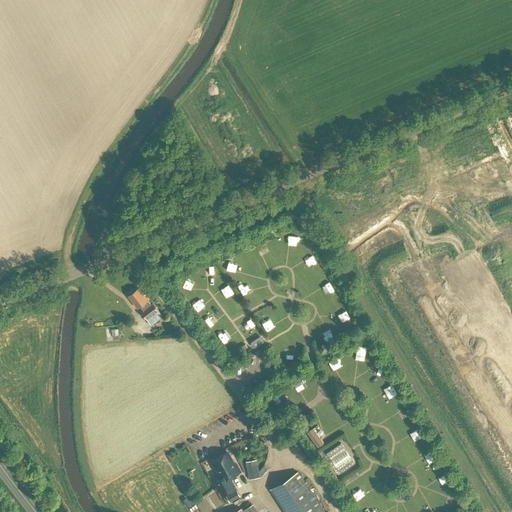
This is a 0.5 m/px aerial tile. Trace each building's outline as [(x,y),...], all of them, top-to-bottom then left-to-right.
[(140,307),(144,312),(142,313),(152,326),(164,317),(154,304),(152,305),(149,301),(151,300),(146,294),(144,295),(139,288),(128,297),(138,309),(140,307)] [(267,330),(280,324),(275,315),(263,321),(267,330)] [(261,337),(251,343),(254,348),(264,341),(261,337)] [(359,344),(357,360),(366,361),(367,345),(359,344)] [(331,360),(334,367),(342,364),(339,357),(331,360)] [(379,361),(371,366),(376,374),(383,369),(379,361)] [(302,379),(295,383),(300,392),(307,388),(302,379)] [(386,389),(390,396),(396,393),(392,386),(386,389)] [(402,419),(411,416),(407,406),(398,409),(402,419)] [(305,427),(313,445),(322,441),(314,423),(305,427)] [(420,428),(411,431),(414,441),(423,437),(420,428)] [(327,453),(331,460),(327,463),(331,470),(336,466),(340,473),(355,462),(341,443),(327,453)] [(223,478),(216,481),(223,495),(237,488),(231,478),(242,472),(237,464),(235,465),(229,452),(214,460),(214,463),(217,468),(218,468),(223,478)] [(246,466),(249,479),(260,478),(257,464),(246,466)] [(345,484),(358,474),(355,470),(342,479),(345,484)] [(438,477),(444,484),(451,478),(445,471),(438,477)] [(271,490),(284,511),(324,511),(299,472),(271,490)] [(358,500),(367,495),(361,487),(353,492),(358,500)] [(237,490),(226,496),(230,503),(241,497),(237,490)]
